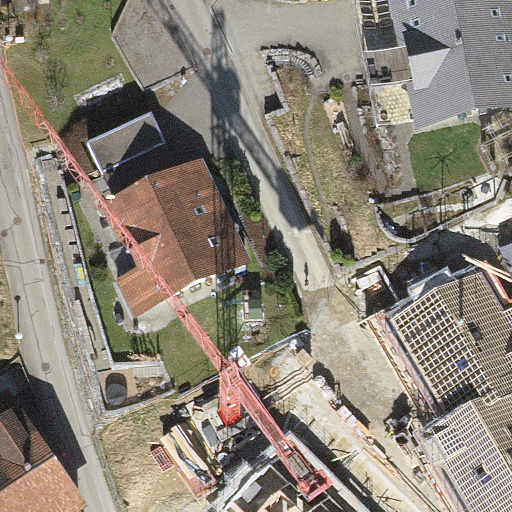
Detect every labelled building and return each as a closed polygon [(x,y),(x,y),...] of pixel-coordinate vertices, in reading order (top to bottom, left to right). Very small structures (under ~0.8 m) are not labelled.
[(511,0),(378,0),(398,113),(410,111),(413,131),(495,117),(511,114),(511,0)] [(248,271),(197,167),(178,176),(150,118),(76,154),(105,212),(91,218),(123,284),(108,292),(127,330),(248,271)] [(511,252),(511,250),(382,321),(458,443),(511,416),(511,252)] [(314,511),(384,473),(307,349),(181,439),(215,511),(314,511)] [(0,511),(81,511),(48,466),(9,412),(0,417),(0,511)] [(511,511),(511,416),(458,443),(503,511),(511,511)] [(407,511),(384,473),(314,511),(407,511)]
